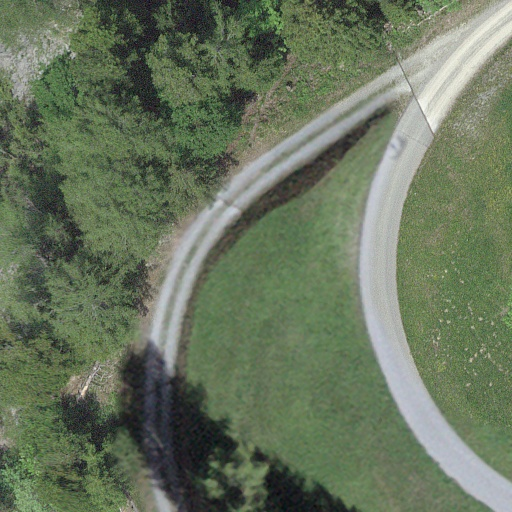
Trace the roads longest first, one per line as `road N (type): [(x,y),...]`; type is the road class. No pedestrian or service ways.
road 1 (track): [(492,25),(354,107),(210,222),(182,271),(162,337),(162,481),(172,511)]
road 2 (track): [(492,25),(409,137),(387,192),(381,300),(415,408),(450,456),(511,504)]
